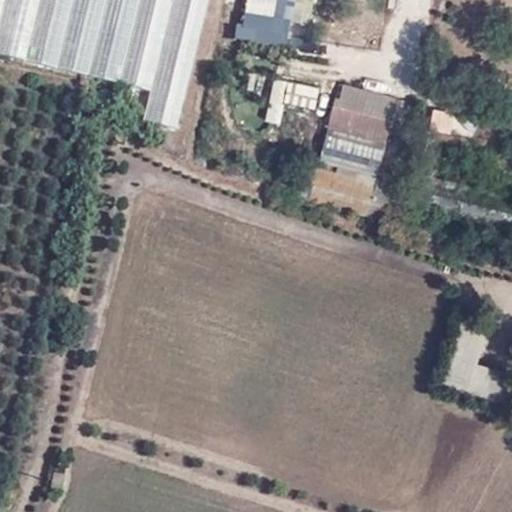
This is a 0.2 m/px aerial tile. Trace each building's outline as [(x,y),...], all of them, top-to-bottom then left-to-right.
[(0,0),(0,56),(58,71),(148,93),(141,122),(178,131),(209,0),(0,0)] [(241,0),(237,33),(272,38),(275,14),(290,17),(292,0),(241,0)] [(301,16),(286,16),(287,36),(313,35),(313,2),(300,2),(301,16)] [(263,119),(279,122),(283,99),(316,105),(320,81),(272,72),(263,119)] [(385,140),(397,95),(338,79),(326,124),(385,140)] [(374,210),(383,167),(303,149),(296,177),(310,180),(307,195),(374,210)] [(507,398),(511,365),(511,363),(479,359),(487,313),(463,309),(451,382),(474,386),(473,392),(507,398)]
